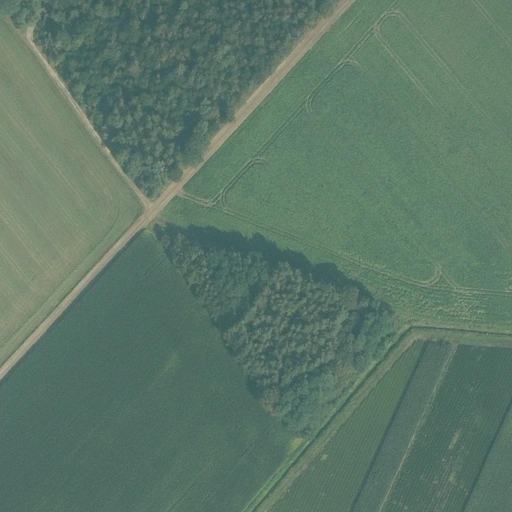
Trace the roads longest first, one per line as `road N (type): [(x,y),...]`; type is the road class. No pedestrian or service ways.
road 1 (track): [(345,0),(0,376)]
road 2 (track): [(53,0),(17,38),(151,212)]
